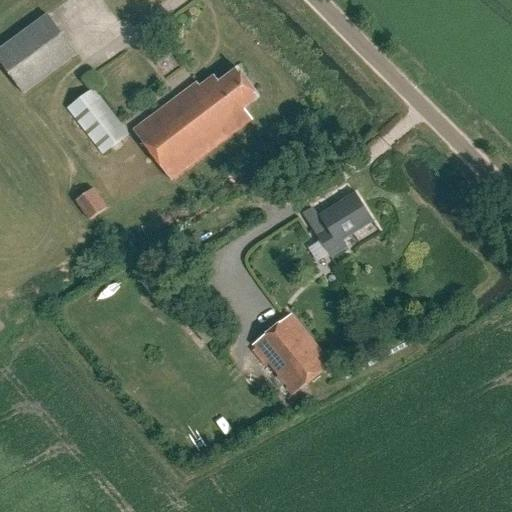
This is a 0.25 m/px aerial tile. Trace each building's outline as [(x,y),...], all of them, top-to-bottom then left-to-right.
[(0,65),(26,98),(78,57),(48,19),(0,56),(0,65)] [(260,99),(238,70),(219,84),(214,78),(200,88),(197,84),(134,132),(133,132),(171,183),(172,182),(252,121),(244,111),(260,99)] [(103,156),(129,137),(93,91),(67,111),(103,156)] [(90,222),(107,210),(93,190),(76,202),(90,222)] [(378,229),(356,195),(320,218),(328,231),(318,238),(331,258),(378,229)] [(209,344),(219,336),(202,316),(192,325),(209,344)] [(294,396),(331,366),(291,316),(253,347),(294,396)]
